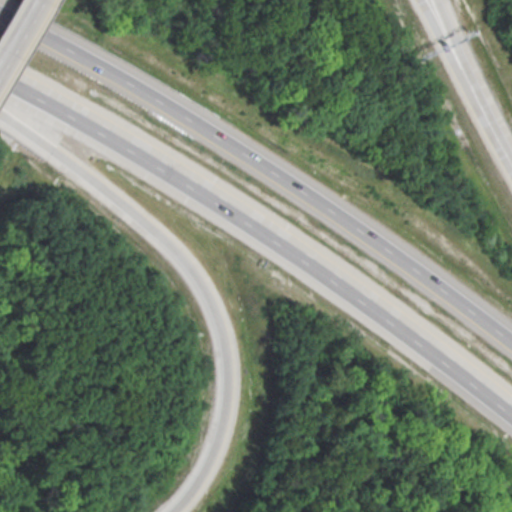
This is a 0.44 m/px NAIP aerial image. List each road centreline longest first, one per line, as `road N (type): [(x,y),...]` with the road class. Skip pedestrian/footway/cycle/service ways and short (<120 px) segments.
road 1 (motorway): [(0,78),(189,184),(511,412)]
road 2 (motorway): [(511,339),(196,122),(0,16)]
road 3 (motorway): [(0,115),(162,236),(202,281),(219,316),(228,411),(205,470),(172,511)]
road 4 (motorway): [(511,164),(421,0)]
road 5 (motorway): [(511,148),(441,0)]
